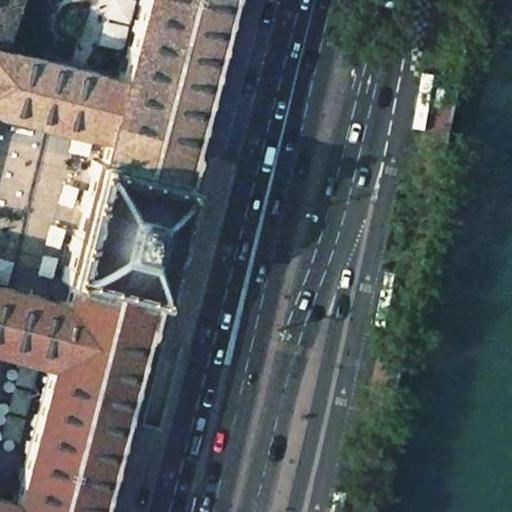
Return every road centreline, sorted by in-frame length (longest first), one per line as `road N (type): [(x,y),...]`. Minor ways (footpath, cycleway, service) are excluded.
road 1 (primary): [(300,0),(169,511)]
road 2 (primary): [(328,0),(210,511)]
road 3 (primary): [(254,511),(296,344),(386,74)]
road 4 (primary): [(296,511),(386,74)]
